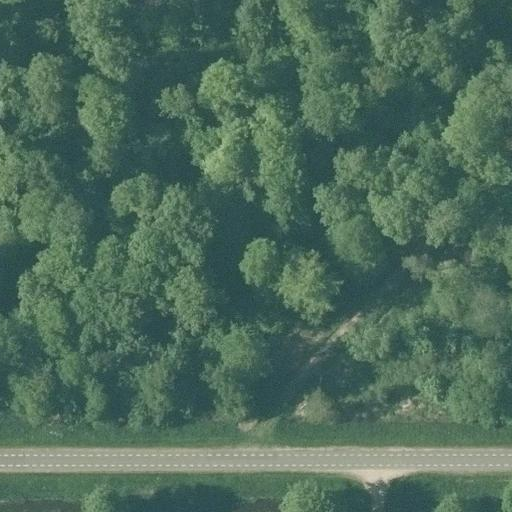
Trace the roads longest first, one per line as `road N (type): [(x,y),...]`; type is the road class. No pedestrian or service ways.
road 1 (tertiary): [(511,462),(0,463)]
road 2 (track): [(511,155),(282,390),(255,462)]
